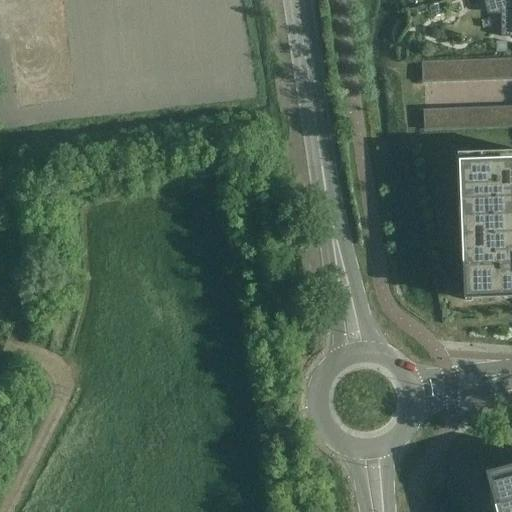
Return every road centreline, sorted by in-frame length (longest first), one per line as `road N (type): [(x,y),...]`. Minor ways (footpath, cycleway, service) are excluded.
road 1 (secondary): [(358,351),(297,0)]
road 2 (secondary): [(358,351),(329,367),(316,403),(334,437),(371,447)]
